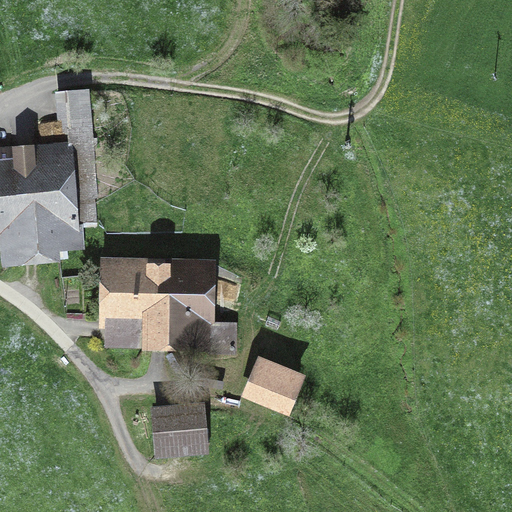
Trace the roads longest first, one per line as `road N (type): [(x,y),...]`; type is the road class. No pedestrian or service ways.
road 1 (track): [(405,0),(392,70),(375,104),(345,124),(119,80),(49,87),(0,109)]
road 2 (track): [(334,123),(269,276),(242,308),(248,335),(233,393),(221,403),(149,386)]
road 3 (track): [(186,460),(164,470),(142,467),(102,384),(149,386),(159,361)]
road 4 (unclassified): [(102,384),(0,288)]
road 5 (track): [(247,0),(243,31),(228,51),(198,76),(167,87)]
